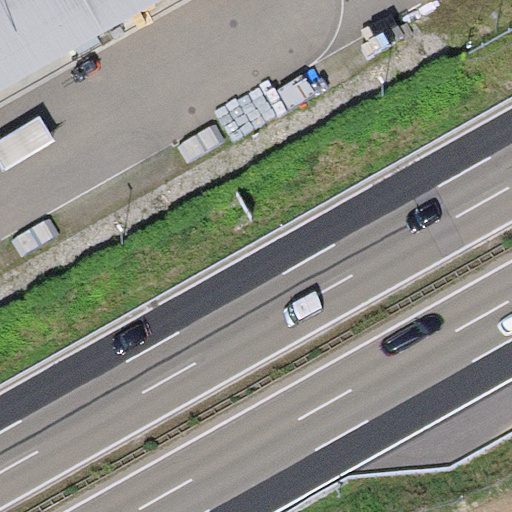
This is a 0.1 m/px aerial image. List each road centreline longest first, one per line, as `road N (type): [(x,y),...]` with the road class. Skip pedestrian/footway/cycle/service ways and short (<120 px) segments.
road 1 (motorway): [(511,165),(0,451)]
road 2 (motorway): [(168,511),(511,318)]
